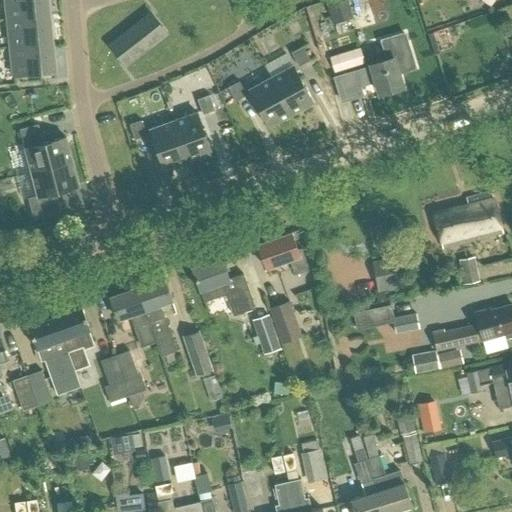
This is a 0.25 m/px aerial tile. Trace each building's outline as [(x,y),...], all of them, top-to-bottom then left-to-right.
[(5,0),(7,20),(49,15),(47,0),(5,0)] [(346,0),(344,0),(328,5),(332,20),(351,14),(346,0)] [(131,2),(112,12),(127,40),(140,33),(135,24),(141,21),(131,2)] [(7,20),(10,47),(52,43),(49,15),(7,20)] [(136,65),(178,31),(164,15),(122,48),(136,65)] [(371,66),(336,77),(343,100),(362,94),(359,85),(375,80),(379,93),(402,86),(398,72),(415,67),(405,33),(382,40),(388,59),(371,64),(371,66)] [(52,43),(10,47),(13,75),(55,71),(52,43)] [(302,46),(291,52),(298,66),(309,60),(302,46)] [(292,65),(270,77),(291,115),(313,103),(292,65)] [(270,77),(248,89),(269,127),(291,115),(270,77)] [(227,87),(235,101),(246,95),(238,81),(227,87)] [(197,99),(202,114),(214,110),(209,95),(197,99)] [(211,152),(196,112),(173,120),(187,161),(211,152)] [(141,119),(129,124),(134,138),(146,134),(141,119)] [(187,161),(173,120),(149,129),(163,169),(187,161)] [(31,172),(72,161),(66,137),(43,143),(38,124),(19,129),(31,172)] [(78,186),(72,161),(31,172),(37,196),(36,195),(28,198),(33,218),(60,211),(55,192),(78,186)] [(466,199),(467,204),(432,214),(442,248),(501,232),(491,192),(466,199)] [(291,232),(257,244),(266,268),(289,259),(295,274),(309,269),(301,248),(297,249),(291,232)] [(191,267),(200,290),(204,304),(226,296),(234,316),(256,308),(243,274),(229,279),(221,257),(191,267)] [(372,262),(378,291),(400,287),(393,257),(372,262)] [(474,257),(454,260),(458,285),(479,282),(474,257)] [(157,342),(161,356),(177,350),(161,304),(171,300),(163,277),(136,287),(157,342)] [(142,347),(157,342),(136,287),(110,296),(118,319),(131,315),(142,347)] [(490,308),(474,312),(477,324),(433,334),(436,350),(482,340),(511,331),(511,305),(511,304),(490,310),(490,308)] [(269,313),(281,348),(301,342),(290,306),(269,313)] [(55,316),(74,370),(88,365),(83,349),(95,344),(81,307),(55,316)] [(414,313),(390,318),(394,333),(418,328),(414,313)] [(43,359),(55,395),(79,386),(74,370),(55,316),(28,326),(40,360),(43,359)] [(280,354),(268,319),(252,324),(264,359),(280,354)] [(199,330),(183,336),(196,374),(212,369),(199,330)] [(322,336),(315,340),(318,344),(324,341),(322,336)] [(457,348),(434,353),(437,368),(460,363),(457,348)] [(129,350),(115,355),(128,395),(146,388),(140,373),(138,374),(129,350)] [(433,350),(408,355),(411,373),(436,369),(434,353),(433,350)] [(128,395),(115,355),(101,360),(109,384),(105,386),(110,401),(128,395)] [(489,367),(466,373),(471,394),(482,392),(480,383),(494,380),(500,408),(511,405),(511,367),(511,368),(509,362),(489,367)] [(41,369),(27,374),(38,404),(52,399),(41,369)] [(38,404),(27,374),(13,380),(23,409),(38,404)] [(433,399),(416,403),(423,432),(440,428),(433,399)] [(413,405),(398,408),(402,429),(417,425),(413,405)] [(415,433),(403,436),(409,463),(421,460),(415,433)] [(111,453),(132,450),(129,434),(108,437),(111,453)] [(364,495),(349,500),(353,511),(382,511),(366,459),(359,436),(350,439),(357,462),(354,463),(364,495)] [(511,438),(511,437),(492,441),(495,457),(511,453),(511,438)] [(445,445),(429,449),(436,478),(452,474),(445,445)] [(319,447),(300,452),(302,463),(322,459),(319,447)] [(69,454),(70,471),(87,469),(85,452),(69,454)] [(167,453),(152,456),(156,479),(171,476),(167,453)] [(286,481),(292,511),(322,511),(322,508),(311,511),(308,497),(304,498),(300,478),(298,479),(295,469),(296,469),(293,453),(283,455),(286,471),(288,481),(286,481)] [(378,455),(366,459),(382,511),(388,511),(411,505),(403,482),(399,470),(384,474),(378,455)] [(282,472),(279,456),(268,458),(272,474),(282,472)] [(193,475),(197,493),(210,490),(206,472),(193,475)] [(243,511),(248,511),(240,480),(227,483),(234,511),(243,511)] [(172,491),(169,481),(154,485),(156,495),(157,502),(171,499),(169,492),(172,491)] [(292,511),(286,481),(273,486),(278,506),(274,507),(274,511),(292,511)] [(41,510),(38,493),(28,495),(30,511),(41,510)] [(145,493),(146,503),(154,503),(153,493),(145,493)] [(115,511),(143,511),(141,497),(114,500),(115,511)] [(202,511),(200,501),(174,507),(172,498),(171,499),(157,502),(158,511),(202,511)] [(200,501),(202,511),(215,511),(212,499),(200,501)] [(23,511),(22,501),(12,503),(13,511),(23,511)]
